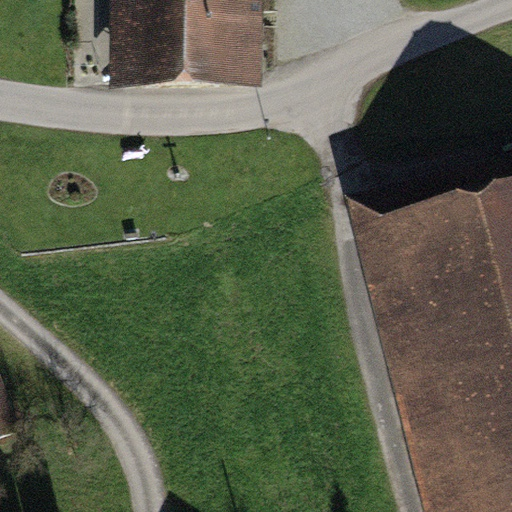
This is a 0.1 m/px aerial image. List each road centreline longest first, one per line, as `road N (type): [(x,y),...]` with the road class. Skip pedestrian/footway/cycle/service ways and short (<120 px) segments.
road 1 (unclassified): [(511,0),(312,94),(170,116),(0,98)]
road 2 (track): [(312,94),(423,511)]
road 3 (track): [(157,511),(117,427),(0,313)]
